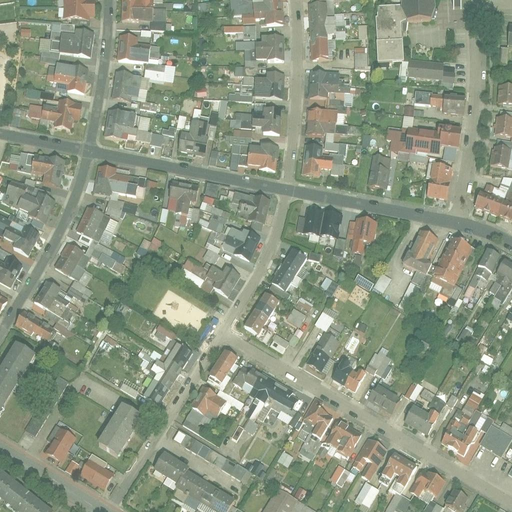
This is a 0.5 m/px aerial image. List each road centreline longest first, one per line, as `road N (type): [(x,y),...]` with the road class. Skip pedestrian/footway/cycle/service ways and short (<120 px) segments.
road 1 (residential): [(224,333),(511,501)]
road 2 (residential): [(476,6),(474,146),(455,221)]
road 3 (residential): [(109,511),(224,333)]
road 4 (residential): [(0,336),(57,241),(90,148)]
road 5 (residential): [(288,190),(90,148)]
road 6 (residential): [(288,190),(299,78),(296,0)]
road 7 (residential): [(455,221),(288,190)]
road 8 (residential): [(224,333),(270,254),(288,190)]
road 9 (residential): [(90,148),(109,0)]
road 10 (residential): [(0,446),(107,511)]
